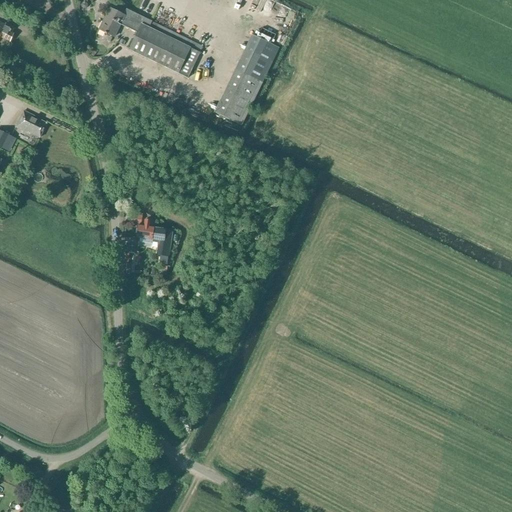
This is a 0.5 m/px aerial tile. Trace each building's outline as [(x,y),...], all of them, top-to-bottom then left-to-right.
[(129,21),(123,19),(124,16),(110,9),(104,22),(103,22),(99,30),(114,37),(120,25),(137,33),(129,50),(178,74),(193,42),(145,18),(144,19),(133,13),(129,21)] [(0,37),(10,42),(14,34),(11,33),(13,27),(6,24),(5,25),(0,22),(0,37)] [(242,126),(263,83),(279,49),(252,35),(235,70),(214,112),(242,126)] [(39,138),(46,124),(39,120),(39,119),(23,111),(16,128),(31,135),(32,135),(39,138)] [(0,147),(5,150),(11,137),(0,131),(0,147)] [(131,223),(141,225),(142,217),(132,216),(131,223)] [(136,238),(141,239),(140,241),(146,242),(146,239),(152,240),(153,235),(159,236),(156,256),(168,258),(169,249),(170,249),(172,233),(160,231),(160,229),(154,228),(150,227),(151,221),(144,220),(143,226),(138,225),(136,238)]
